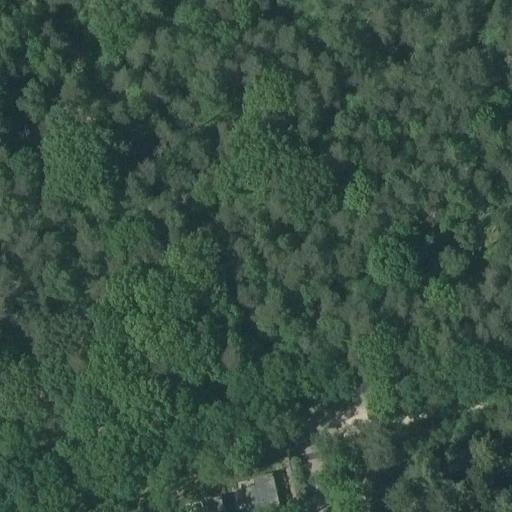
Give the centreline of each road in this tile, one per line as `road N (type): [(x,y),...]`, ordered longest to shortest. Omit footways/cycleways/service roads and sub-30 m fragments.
road 1 (unclassified): [(0,469),(332,405)]
road 2 (track): [(332,405),(511,372)]
